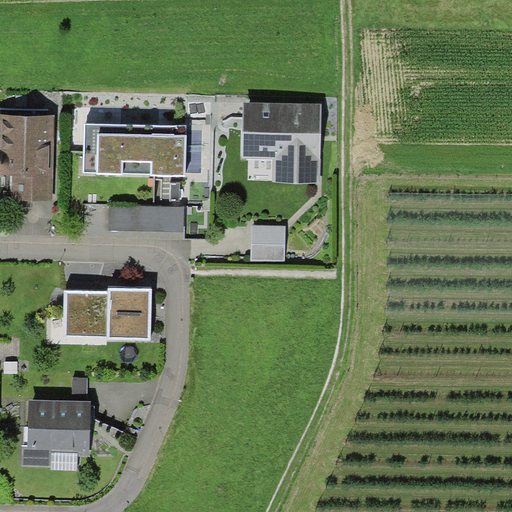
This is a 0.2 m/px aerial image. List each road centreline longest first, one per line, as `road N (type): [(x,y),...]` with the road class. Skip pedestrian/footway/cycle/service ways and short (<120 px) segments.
road 1 (track): [(274,511),(346,353),(346,0)]
road 2 (residential): [(101,511),(127,486),(173,370),(172,268),(144,252),(0,247)]
